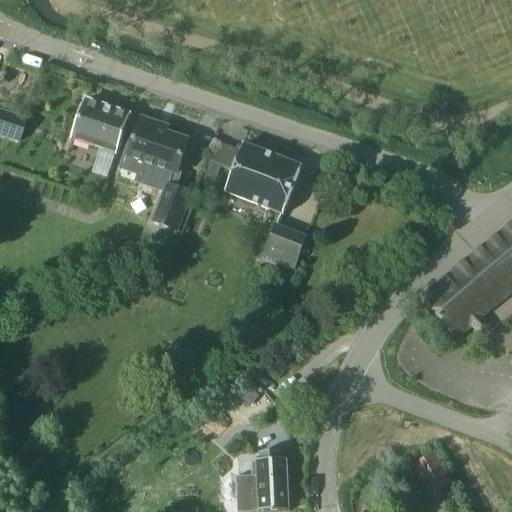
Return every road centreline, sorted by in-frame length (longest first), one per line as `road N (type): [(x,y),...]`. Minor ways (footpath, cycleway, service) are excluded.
road 1 (residential): [(106,71),(425,175),(485,220)]
road 2 (unclassified): [(485,220),(381,319),(343,381)]
road 3 (unclassified): [(343,381),(511,450)]
road 4 (unclassified): [(343,381),(324,448),(324,511)]
